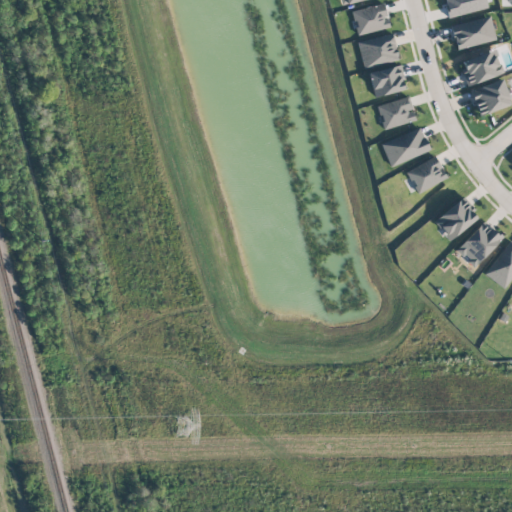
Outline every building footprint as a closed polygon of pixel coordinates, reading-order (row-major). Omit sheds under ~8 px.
[(443,0),(449,18),(487,7),(485,0),(443,0)] [(357,35),(389,27),(383,3),(350,11),(357,35)] [(451,24),(455,48),(495,41),(491,17),(451,24)] [(362,67),(398,60),(392,34),(357,41),(362,67)] [(502,73),(494,50),(459,62),(467,85),(502,73)] [(368,72),(373,97),(405,90),(400,65),(368,72)] [(479,116),(511,104),(501,79),(469,90),(479,116)] [(375,106),(383,130),(415,119),(408,95),(375,106)] [(390,167),(430,149),(420,126),(380,144),(390,167)] [(405,171),(417,193),(446,177),(435,156),(405,171)] [(477,217),(461,198),(433,221),(449,240),(477,217)] [(455,250),(473,268),(501,239),(483,221),(455,250)] [(483,273),(502,289),(511,276),(511,243),(509,241),(483,273)]
